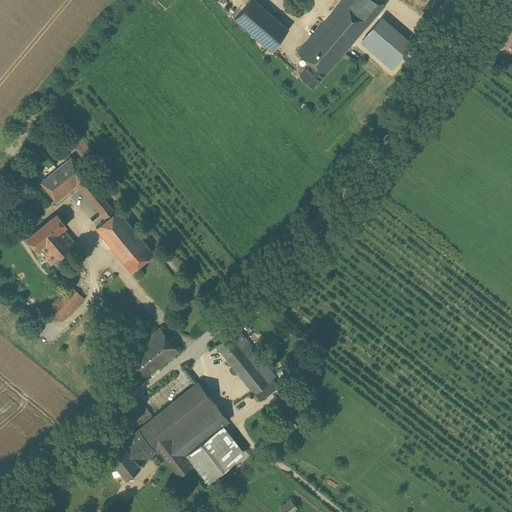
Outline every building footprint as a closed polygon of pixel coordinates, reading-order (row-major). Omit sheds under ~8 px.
[(254,0),(250,0),(234,19),(269,50),(288,29),(254,0)] [(384,4),(380,0),(342,0),(342,1),(297,52),(311,64),(324,75),(344,52),(373,18),(380,9),(384,4)] [(380,9),(373,18),(402,40),(409,30),(380,9)] [(313,87),(324,75),(311,64),(300,76),(313,87)] [(71,158),(40,182),(55,200),(77,183),(86,176),(71,158)] [(114,211),(86,176),(77,183),(106,218),(114,211)] [(106,218),(95,226),(131,270),(153,252),(117,209),(114,211),(106,218)] [(74,242),(63,227),(66,225),(56,212),(26,237),(36,249),(40,246),(52,260),(61,253),(74,242)] [(61,253),(52,260),(58,267),(67,260),(61,253)] [(71,284),(47,308),(60,320),(82,298),(71,284)] [(159,326),(121,357),(140,381),(179,350),(159,326)] [(237,328),(215,346),(253,394),(276,376),(237,328)] [(193,384),(197,381),(185,367),(182,370),(193,384)] [(122,441),(139,463),(158,448),(170,465),(178,475),(190,466),(182,456),(186,454),(207,481),(238,457),(216,429),(228,420),(198,381),(197,381),(193,384),(152,417),(144,423),(122,441)] [(133,409),(144,423),(152,417),(141,402),(133,409)] [(140,464),(139,463),(122,441),(121,440),(105,452),(125,476),(140,464)] [(283,509),(285,511),(294,511),(300,508),(294,500),(283,509)]
